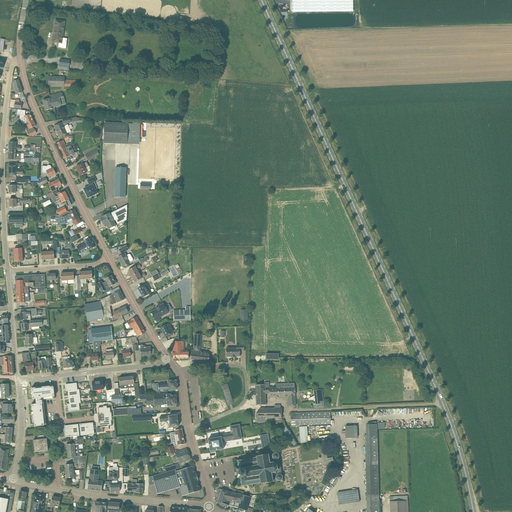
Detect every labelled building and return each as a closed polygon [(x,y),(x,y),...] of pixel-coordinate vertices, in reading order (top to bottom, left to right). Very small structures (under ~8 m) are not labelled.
[(292,0),(293,12),(353,11),(352,0),(292,0)] [(59,47),(66,48),(67,39),(63,38),(65,21),(55,20),(53,42),(59,43),(59,47)] [(92,57),(92,65),(100,66),(101,58),(92,57)] [(58,67),(69,68),(70,61),(59,60),(58,67)] [(65,77),(48,77),(48,86),(76,86),(76,80),(65,80),(65,77)] [(13,82),(17,94),(22,92),(18,80),(13,82)] [(50,99),(43,101),(45,110),(53,108),(53,107),(61,105),(59,98),(63,97),(62,93),(50,96),(50,99)] [(15,100),(11,99),(9,107),(21,109),(22,103),(15,102),(15,100)] [(23,125),(27,123),(33,120),(30,114),(26,116),(25,114),(23,115),(20,115),(20,118),(23,125)] [(71,132),(67,123),(71,122),(70,118),(63,119),(63,122),(62,123),(54,126),(59,137),(67,134),(71,132)] [(33,120),(27,123),(28,127),(26,128),(29,136),(36,133),(35,129),(34,130),(33,127),(36,126),(33,120)] [(104,123),(104,143),(127,144),(127,143),(129,143),(130,124),(104,123)] [(60,151),(65,148),(67,147),(63,141),(57,144),(60,151)] [(9,153),(16,153),(16,150),(20,150),(21,147),(16,146),(16,142),(9,142),(9,153)] [(65,148),(60,151),(64,159),(69,156),(72,155),(73,158),(78,155),(76,152),(75,153),(71,145),(67,147),(65,148)] [(86,156),(88,161),(100,155),(97,150),(86,156)] [(76,167),(80,176),(87,173),(87,172),(91,170),(87,162),(83,164),(76,167)] [(42,166),(42,173),(47,173),(49,177),(56,174),(53,168),(52,169),(51,165),(47,165),(47,166),(42,166)] [(8,175),(16,175),(16,174),(23,174),(23,170),(16,170),(16,166),(8,166),(8,175)] [(116,167),(115,197),(125,197),(125,194),(126,185),(126,183),(126,175),(127,175),(129,175),(129,170),(126,170),(126,168),(116,167)] [(39,181),(38,187),(48,182),(45,177),(39,181)] [(97,188),(95,182),(96,181),(94,177),(87,180),(89,185),(89,184),(90,186),(84,189),(88,198),(97,194),(95,189),(97,188)] [(52,183),(49,185),(50,188),(52,192),(56,190),(55,188),(62,185),(59,179),(52,183)] [(16,185),(9,186),(9,193),(16,193),(16,198),(20,198),(22,198),(22,194),(20,194),(19,194),(19,189),(20,189),(22,189),(22,185),(16,186),(16,185)] [(59,195),(56,197),(55,195),(52,197),(54,201),(57,200),(58,201),(61,199),(63,203),(69,199),(65,192),(59,195)] [(115,211),(100,218),(103,225),(104,224),(106,224),(107,226),(109,229),(116,226),(114,221),(115,220),(117,223),(122,220),(121,219),(127,216),(127,205),(118,210),(119,213),(117,214),(115,211)] [(56,211),(55,212),(56,215),(57,214),(58,213),(59,215),(67,211),(64,206),(61,208),(60,208),(57,210),(57,211),(56,211)] [(60,215),(48,215),(48,221),(53,222),(53,226),(60,226),(60,224),(66,224),(73,220),(73,221),(72,222),(74,225),(75,224),(75,225),(81,222),(74,210),(69,212),(68,211),(60,215)] [(71,237),(71,242),(79,239),(77,234),(71,237)] [(77,247),(80,253),(88,249),(89,250),(95,247),(91,239),(84,242),(85,243),(77,247)] [(47,241),(38,241),(38,253),(41,252),(41,244),(47,244),(47,241)] [(57,241),(47,241),(47,244),(53,244),(53,252),(54,252),(57,251),(57,241)] [(119,249),(121,253),(129,249),(127,244),(119,249)] [(65,251),(61,251),(61,258),(69,258),(69,251),(72,251),(71,245),(66,245),(65,245),(65,251)] [(130,262),(133,260),(133,259),(130,254),(129,254),(126,255),(125,254),(118,258),(123,266),(130,262)] [(128,271),(131,277),(139,273),(137,269),(141,267),(139,264),(135,267),(128,271)] [(166,269),(152,276),(155,281),(161,278),(161,277),(162,276),(163,277),(169,273),(166,268),(166,269)] [(139,273),(131,277),(135,283),(142,279),(142,278),(146,276),(144,273),(140,275),(139,273)] [(16,276),(16,287),(24,286),(28,286),(34,286),(34,288),(46,287),(45,274),(16,276)] [(48,274),(48,280),(49,280),(49,284),(53,284),(53,280),(56,280),(55,274),(48,274)] [(111,286),(112,286),(116,284),(111,276),(105,279),(108,283),(104,285),(102,281),(97,284),(102,293),(107,290),(106,289),(111,286)] [(147,284),(138,288),(143,297),(152,292),(150,288),(147,284)] [(101,301),(85,304),(86,310),(87,321),(112,317),(110,306),(118,302),(118,303),(124,300),(120,291),(109,296),(109,295),(100,300),(101,301)] [(29,292),(17,293),(17,303),(25,302),(29,302),(29,299),(29,296),(29,292)] [(160,307),(151,312),(157,322),(161,320),(160,318),(169,313),(164,304),(159,307),(160,307)] [(173,310),(174,321),(190,321),(190,319),(190,313),(190,306),(185,306),(186,310),(173,310)] [(119,310),(113,313),(114,315),(116,319),(122,316),(122,315),(128,312),(125,307),(119,310)] [(26,312),(20,313),(21,321),(31,320),(30,316),(37,316),(37,313),(37,310),(36,308),(26,309),(26,312)] [(240,310),(240,321),(249,321),(248,310),(240,310)] [(0,325),(2,326),(8,325),(8,322),(9,322),(8,315),(1,316),(1,318),(0,317),(0,325)] [(133,329),(135,328),(135,327),(141,324),(137,317),(127,323),(130,328),(132,326),(133,328),(133,329)] [(27,323),(21,324),(22,331),(31,331),(31,328),(31,326),(43,325),(42,320),(30,321),(31,323),(27,323)] [(135,327),(135,328),(133,329),(137,336),(145,332),(141,324),(135,327)] [(161,328),(163,333),(166,337),(173,333),(168,324),(161,328)] [(0,325),(0,333),(9,333),(9,325),(8,325),(2,326),(0,325)] [(111,327),(91,329),(93,342),(101,341),(112,340),(113,340),(111,327)] [(32,335),(26,335),(26,345),(33,344),(36,343),(36,337),(36,332),(32,332),(32,335)] [(9,333),(0,333),(0,340),(3,341),(10,341),(9,333)] [(202,361),(202,363),(209,364),(209,359),(209,355),(208,354),(208,352),(200,351),(202,334),(201,334),(201,335),(195,334),(194,350),(192,350),(191,354),(191,359),(202,361)] [(90,354),(91,360),(92,360),(92,362),(98,361),(98,360),(99,360),(98,354),(101,354),(100,346),(101,346),(101,341),(93,342),(94,354),(90,354)] [(184,342),(173,342),(173,359),(189,359),(188,351),(185,351),(184,342)] [(124,347),(123,347),(123,350),(123,357),(131,356),(130,349),(129,344),(124,345),(124,347)] [(141,345),(141,350),(141,355),(151,355),(150,346),(144,347),(144,345),(141,345)] [(236,345),(237,348),(226,348),(226,352),(227,357),(231,357),(235,357),(240,356),(240,351),(244,351),(244,345),(236,345)] [(106,350),(107,359),(114,358),(113,349),(106,350)] [(3,357),(0,357),(0,363),(0,365),(4,365),(5,373),(12,372),(11,356),(3,357)] [(67,357),(62,357),(63,368),(66,368),(73,367),(73,360),(70,360),(70,356),(67,356),(67,357)] [(33,360),(33,363),(26,364),(27,370),(34,370),(33,364),(37,364),(36,360),(33,360)] [(133,376),(127,377),(128,388),(134,387),(135,395),(139,395),(139,393),(138,383),(134,384),(133,376)] [(92,382),(93,389),(103,388),(103,386),(106,386),(107,390),(111,390),(110,381),(106,381),(106,382),(103,383),(102,380),(92,382)] [(158,384),(153,384),(154,388),(154,392),(169,391),(176,390),(178,388),(177,380),(175,380),(168,381),(168,383),(158,384)] [(77,383),(65,384),(66,391),(68,391),(77,390),(77,383)] [(265,385),(256,385),(257,405),(266,405),(266,394),(269,394),(269,398),(288,397),(289,406),(296,406),(295,387),(294,383),(277,384),(277,387),(269,387),(269,383),(265,383),(265,385)] [(45,425),(42,404),(43,404),(42,400),(42,398),(55,397),(54,387),(50,387),(50,386),(42,387),(42,388),(36,389),(36,388),(31,388),(33,399),(36,399),(36,404),(31,405),(31,409),(33,409),(33,415),(32,415),(33,423),(34,423),(35,427),(45,425)] [(322,389),(314,390),(315,405),(316,408),(324,407),(322,389)] [(176,403),(178,403),(177,400),(176,400),(176,395),(171,396),(170,395),(167,395),(167,394),(162,394),(154,395),(144,395),(141,395),(142,401),(147,401),(147,404),(155,404),(155,405),(165,405),(165,402),(168,402),(168,406),(168,407),(172,407),(172,405),(172,404),(176,404),(176,403)] [(115,396),(112,396),(112,402),(116,402),(116,404),(119,404),(123,403),(123,396),(119,397),(119,395),(115,396)] [(0,423),(2,424),(2,423),(15,423),(15,417),(3,416),(3,413),(14,413),(14,406),(12,406),(12,401),(0,401),(0,423)] [(69,404),(68,404),(68,411),(80,410),(79,403),(69,404)] [(266,422),(266,418),(282,418),(282,409),(281,409),(281,405),(279,405),(274,405),(274,409),(259,409),(259,412),(257,412),(257,422),(266,422)] [(104,414),(104,417),(112,416),(112,412),(111,412),(110,407),(107,408),(107,406),(103,406),(103,407),(98,407),(99,415),(104,414)] [(128,408),(113,409),(114,416),(141,414),(141,408),(136,408),(136,406),(128,407),(128,408)] [(290,413),(291,426),(331,425),(330,412),(290,413)] [(160,417),(160,422),(167,421),(168,424),(169,424),(170,427),(179,426),(177,415),(168,416),(160,417)] [(112,416),(104,417),(104,420),(100,421),(100,427),(100,428),(103,428),(105,427),(105,428),(109,428),(109,426),(112,426),(111,421),(112,421),(112,416)] [(86,423),(80,424),(81,435),(88,435),(86,423)] [(93,423),(86,423),(88,435),(94,434),(93,423)] [(78,424),(71,425),(73,436),(79,436),(78,424)] [(366,435),(365,435),(367,511),(379,511),(377,424),(366,425),(366,435)] [(71,425),(65,426),(66,437),(73,436),(71,425)] [(219,436),(219,437),(208,439),(210,451),(223,449),(222,440),(232,439),(232,440),(238,439),(236,425),(230,426),(231,434),(219,436)] [(6,431),(6,435),(12,435),(12,428),(6,427),(3,427),(2,431),(6,431)] [(300,427),(301,444),(308,443),(307,427),(300,427)] [(346,439),(358,439),(358,427),(346,427),(346,439)] [(288,428),(284,430),(292,446),(296,443),(288,428)] [(172,444),(173,443),(174,446),(185,444),(182,429),(175,430),(175,432),(170,433),(171,439),(172,444)] [(12,435),(6,435),(0,434),(0,436),(0,438),(2,439),(1,442),(5,442),(11,443),(12,435)] [(38,439),(33,440),(34,452),(39,451),(39,453),(45,452),(44,451),(47,451),(48,452),(51,452),(51,448),(48,448),(47,438),(45,439),(38,439)] [(173,446),(167,448),(169,455),(175,453),(173,446)] [(0,469),(6,471),(8,459),(7,458),(9,450),(0,448),(0,469)] [(187,449),(175,453),(176,456),(178,461),(179,464),(191,459),(187,449)] [(236,469),(237,472),(238,478),(240,478),(241,487),(249,485),(249,489),(253,488),(252,485),(283,480),(278,453),(237,460),(236,460),(237,465),(236,469)] [(183,496),(200,491),(197,480),(198,480),(197,474),(195,474),(193,466),(176,471),(175,469),(166,472),(149,477),(148,483),(149,485),(155,484),(158,494),(180,487),(183,496)] [(118,467),(109,467),(109,471),(108,471),(109,480),(116,480),(116,479),(118,479),(118,467)] [(88,489),(101,491),(103,481),(98,480),(99,471),(91,470),(89,479),(88,489)] [(132,484),(127,483),(127,492),(136,492),(136,493),(143,493),(143,484),(137,484),(137,480),(132,479),(132,484)] [(112,482),(106,482),(106,484),(110,484),(110,492),(120,491),(119,484),(112,484),(112,482)] [(0,511),(8,511),(11,511),(15,491),(7,490),(8,488),(4,487),(3,489),(0,488),(0,511)] [(228,506),(246,511),(251,495),(246,495),(229,492),(221,490),(219,490),(217,491),(214,500),(218,504),(228,508),(228,506)] [(338,493),(339,505),(360,502),(358,490),(338,493)] [(21,509),(24,509),(27,492),(20,491),(19,496),(19,500),(22,501),(21,509)] [(33,501),(32,510),(35,510),(34,511),(42,511),(44,503),(45,496),(36,494),(35,501),(33,501)] [(408,511),(408,496),(389,496),(390,511),(408,511)] [(61,498),(53,497),(50,509),(47,509),(46,511),(52,511),(53,510),(52,510),(53,506),(58,507),(58,505),(59,505),(61,498)] [(98,511),(106,511),(106,502),(96,501),(96,509),(99,509),(98,511)] [(120,503),(109,502),(108,510),(109,510),(108,511),(117,511),(118,511),(119,511),(120,503)]
